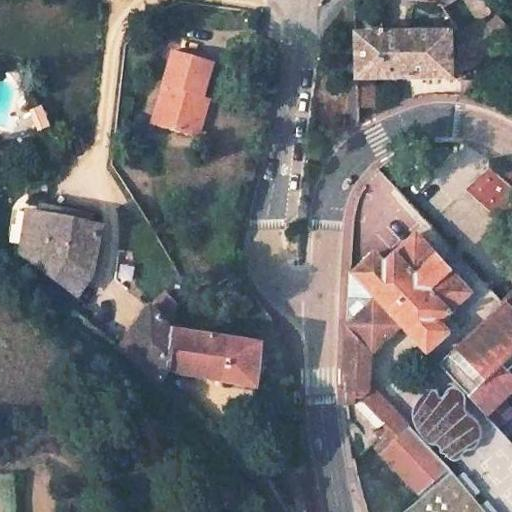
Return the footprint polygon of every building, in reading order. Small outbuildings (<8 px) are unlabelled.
[(466,0),(479,20),(491,13),(482,0),(466,0)] [(511,38),(511,35),(494,17),(483,24),(504,45),(511,38)] [(479,20),(461,32),(461,48),(461,59),(504,45),(483,24),(479,20)] [(449,34),(355,35),(357,105),(374,105),(374,78),(449,77),(449,72),(449,48),(449,34)] [(504,45),(461,59),(461,68),(508,52),(504,45)] [(461,48),(449,48),(449,72),(461,68),(461,59),(461,48)] [(212,61),(173,50),(151,123),(191,134),(202,96),(212,61)] [(209,98),(202,96),(191,134),(198,136),(209,98)] [(48,128),(40,107),(28,111),(37,132),(48,128)] [(496,216),(511,198),(511,185),(488,165),(466,191),(496,216)] [(94,215),(40,203),(37,214),(92,226),(94,215)] [(37,214),(27,212),(21,253),(77,296),(91,275),(99,227),(92,226),(37,214)] [(374,255),(349,277),(348,312),(344,341),(341,371),(345,398),(354,399),(354,406),(346,406),(348,419),(419,493),(448,468),(457,461),(448,452),(429,433),(421,440),(407,425),(399,416),(385,430),(380,425),(394,412),(368,383),(371,354),(401,326),(426,353),(447,334),(438,324),(475,289),(451,263),(446,268),(437,260),(444,254),(421,231),(383,265),(374,255)] [(444,254),(437,260),(446,268),(451,263),(444,254)] [(177,303),(165,292),(150,306),(120,348),(162,380),(169,369),(172,330),(176,306),(177,303)] [(511,296),(438,364),(467,396),(486,417),(497,428),(511,414),(511,411),(501,398),(511,389),(511,296)] [(259,345),(172,330),(169,369),(255,386),(259,345)] [(467,396),(429,433),(448,452),(486,417),(467,396)] [(394,412),(380,425),(385,430),(399,416),(394,412)] [(415,418),(407,425),(421,440),(429,433),(415,418)] [(511,424),(502,432),(511,444),(511,424)] [(419,493),(407,502),(414,511),(485,511),(448,468),(419,493)]
